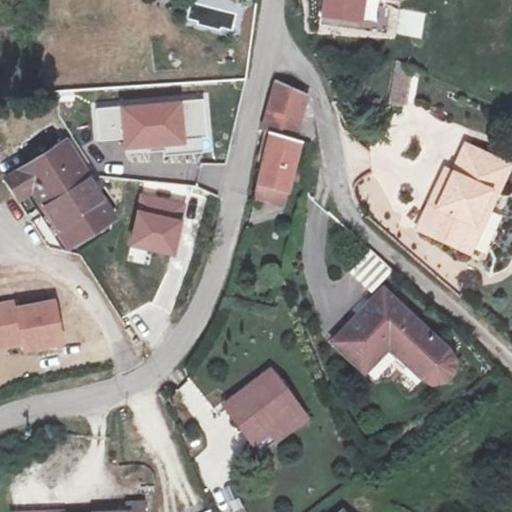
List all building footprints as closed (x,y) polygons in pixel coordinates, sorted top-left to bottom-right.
[(322,0),(319,19),(362,26),(366,0),(378,0),(402,4),(402,0),(322,0)] [(412,82),(398,80),(394,105),(408,106),(412,82)] [(161,136),(168,100),(114,91),(107,127),(161,136)] [(280,91),(271,133),(305,139),(311,106),(305,95),(280,91)] [(312,140),(305,139),(271,133),(263,186),(301,193),(312,140)] [(120,219),(69,145),(10,183),(22,204),(38,193),(75,251),(120,219)] [(456,175),(453,173),(437,206),(429,202),(416,227),(458,248),(471,223),(473,224),(489,191),(496,194),(510,166),(469,147),(456,175)] [(453,173),(445,169),(429,202),(437,206),(453,173)] [(467,253),(496,194),(489,191),(473,224),(471,223),(458,248),(467,253)] [(128,249),(174,260),(187,204),(142,193),(128,249)] [(348,272),(370,294),(393,272),(371,250),(348,272)] [(384,294),(337,346),(369,374),(395,347),(428,376),(435,382),(440,384),(448,383),(457,377),(459,370),(456,362),(451,354),(384,294)] [(20,357),(64,348),(54,296),(0,306),(0,352),(19,349),(20,357)] [(280,373),(229,404),(251,438),(301,405),(280,373)]
